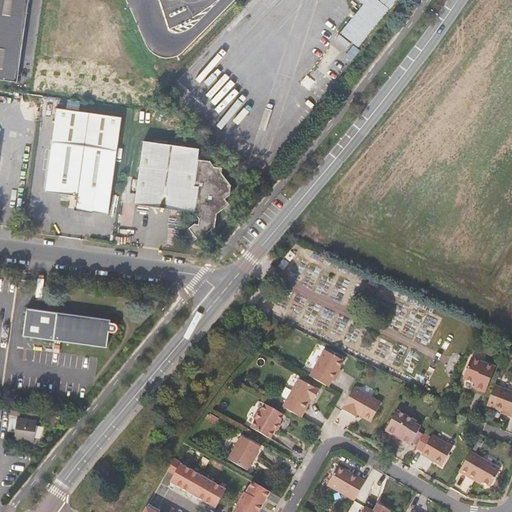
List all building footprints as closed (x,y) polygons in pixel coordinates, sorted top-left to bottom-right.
[(0,0),(0,77),(17,80),(29,0),(0,0)] [(76,21),(79,0),(46,0),(43,29),(73,34),(75,21),(76,21)] [(378,0),(353,0),(368,12),(361,22),(378,36),(393,18),(376,3),(378,0)] [(293,79),(320,100),(352,59),(332,43),(312,68),(306,63),(293,79)] [(129,121),(64,111),(52,194),(83,198),(82,211),(115,215),(129,121)] [(203,154),(149,146),(139,210),(196,218),(202,225),(201,229),(195,228),(185,235),(192,246),(197,244),(203,245),(217,236),(219,220),(226,216),(222,210),(239,198),(224,180),(225,174),(219,173),(215,167),(216,164),(201,162),(203,154)] [(54,339),(58,314),(27,309),(23,336),(54,339)] [(110,321),(58,314),(54,339),(107,347),(108,333),(114,333),(117,330),(116,325),(110,324),(110,321)] [(310,376),(329,387),(333,380),(335,382),(340,373),(337,372),(339,368),(344,361),(325,350),(310,376)] [(486,392),(488,386),(496,367),(472,358),(463,379),(475,383),(474,387),(486,392)] [(283,407),(301,417),(310,402),(309,402),(311,399),(312,399),(314,400),(320,390),(300,379),(285,405),(283,407)] [(511,411),(510,413),(511,413),(511,388),(496,382),(488,402),(506,409),(511,411)] [(355,387),(342,409),(356,416),(357,414),(371,422),(382,403),(355,387)] [(275,432),(281,421),(284,415),(265,404),(262,411),(258,411),(255,418),(256,421),(252,428),(271,439),(275,432)] [(417,422),(398,411),(386,431),(397,437),(397,436),(403,439),(402,440),(411,445),(421,427),(416,424),(417,422)] [(39,439),(41,425),(42,421),(20,418),(16,440),(38,444),(39,439)] [(50,426),(41,425),(39,439),(48,440),(50,426)] [(433,436),(421,455),(442,467),(453,448),(433,436)] [(262,448),(244,438),(230,461),(249,472),(262,448)] [(471,451),(460,470),(468,475),(470,472),(483,480),(491,485),(501,468),(471,451)] [(216,508),(226,490),(181,464),(182,462),(175,458),(168,471),(175,475),(171,482),(216,508)] [(355,500),(366,481),(339,466),(328,485),(355,500)] [(470,472),(468,475),(482,482),(483,480),(470,472)] [(271,492),(253,482),(247,493),(245,492),(234,511),(256,511),(259,507),(262,508),(271,492)] [(390,511),(391,510),(379,503),(374,511),(366,507),(362,511),(390,511)]
